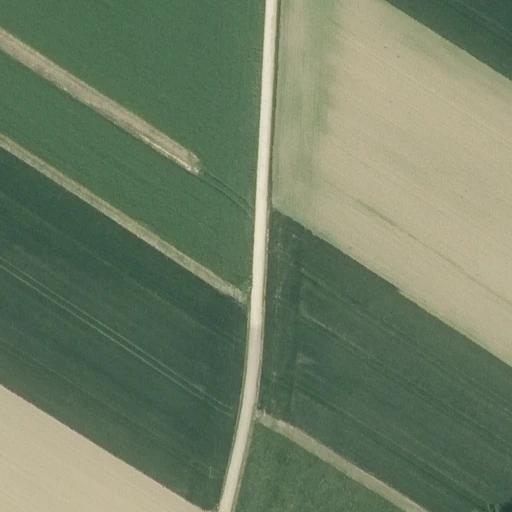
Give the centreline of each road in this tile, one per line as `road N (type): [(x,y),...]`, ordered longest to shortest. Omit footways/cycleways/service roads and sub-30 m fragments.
road 1 (track): [(225,511),(249,408),(272,0)]
road 2 (track): [(257,317),(0,152)]
